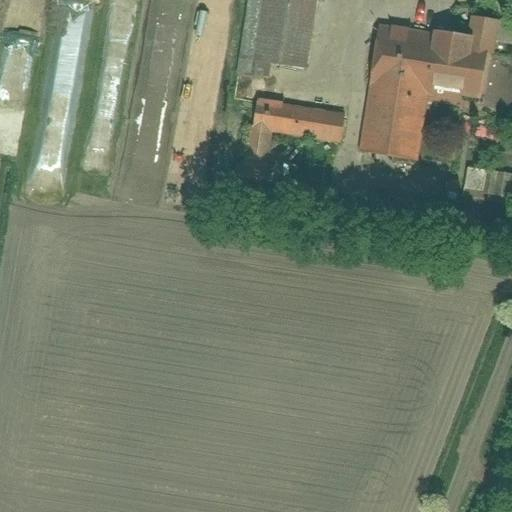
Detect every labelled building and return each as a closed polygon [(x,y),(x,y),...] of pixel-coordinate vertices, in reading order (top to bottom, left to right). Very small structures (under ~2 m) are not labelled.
[(246,0),(237,75),(265,79),(267,63),(307,68),(315,0),(246,0)] [(372,27),(362,82),(476,102),(486,47),(372,27)] [(48,133),(69,136),(81,62),(50,57),(43,105),(53,107),(48,133)] [(410,163),(419,94),(370,88),(361,156),(410,163)] [(282,107),(278,141),(341,149),(345,116),(282,107)] [(511,195),(511,172),(466,169),(464,192),(511,195)]
